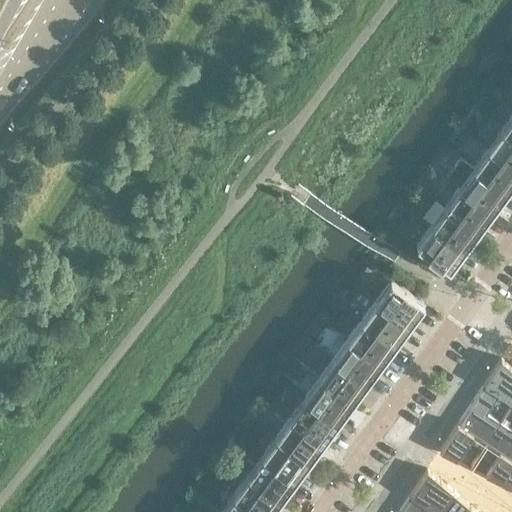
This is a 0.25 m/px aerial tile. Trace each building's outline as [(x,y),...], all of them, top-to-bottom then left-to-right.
[(511,112),(502,127),(511,134),(511,112)] [(511,134),(502,127),(487,146),(511,164),(511,134)] [(511,164),(487,146),(473,165),(502,186),(507,190),(511,182),(511,164)] [(507,190),(502,186),(473,165),(459,185),(492,209),(493,208),(492,207),(498,199),(499,200),(507,190)] [(492,209),(459,185),(445,204),(473,225),(478,229),(486,218),(485,217),(490,210),(491,211),(492,209)] [(478,229),(473,225),(445,204),(430,223),(464,248),(465,246),(464,246),(469,238),(470,239),(478,229)] [(464,248),(430,223),(416,243),(441,262),(444,264),(449,258),(454,261),(457,257),(456,256),(462,248),(463,249),(464,248)] [(414,306),(419,299),(415,297),(415,296),(390,278),(375,298),(409,323),(410,321),(409,321),(414,313),(415,314),(419,309),(414,306)] [(409,323),(375,298),(361,317),(390,339),(395,342),(402,332),(401,331),(407,323),(408,324),(409,323)] [(395,342),(390,339),(361,317),(347,337),(380,361),(381,360),(380,359),(386,352),(387,352),(395,342)] [(380,361),(347,337),(333,356),(361,377),(366,381),(374,371),(373,370),(378,362),(379,363),(380,361)] [(366,381),(361,377),(333,356),(318,376),(352,400),(353,399),(352,398),(358,390),(359,391),(366,381)] [(511,401),(511,366),(501,357),(470,403),(486,413),(499,393),(511,401)] [(352,400),(318,376),(304,395),(333,416),(338,419),(345,409),(344,408),(350,401),(351,402),(352,400)] [(338,419),(333,416),(304,395),(290,414),(323,439),(324,437),(323,437),(329,429),(330,430),(338,419)] [(499,422),(486,413),(470,403),(439,449),(456,457),(472,434),(485,442),(499,422)] [(323,439),(290,414),(275,434),(304,455),(309,459),(317,448),(315,447),(321,440),(322,441),(323,439)] [(511,462),(511,430),(511,431),(499,422),(485,442),(498,451),(484,472),(500,480),(511,462)] [(309,459),(304,455),(275,434),(261,453),(295,478),(296,476),(295,476),(300,468),(301,469),(309,459)] [(295,478),(261,453),(247,473),(276,494),(280,497),(288,487),(287,486),(293,478),(294,479),(295,478)] [(511,462),(500,480),(511,485),(511,462)] [(437,511),(438,511),(453,490),(427,468),(397,511),(419,511),(425,504),(437,511)] [(280,497),(276,494),(247,473),(233,492),(260,511),(267,511),(272,507),(273,507),(280,497)] [(479,511),(453,490),(438,511),(479,511)] [(260,511),(233,492),(219,511),(260,511)]
